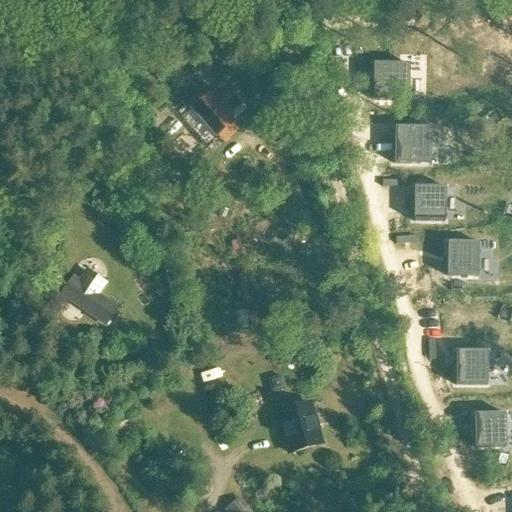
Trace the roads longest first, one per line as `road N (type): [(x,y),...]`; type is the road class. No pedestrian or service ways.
road 1 (track): [(286,0),(424,511)]
road 2 (track): [(116,511),(63,442),(0,399)]
